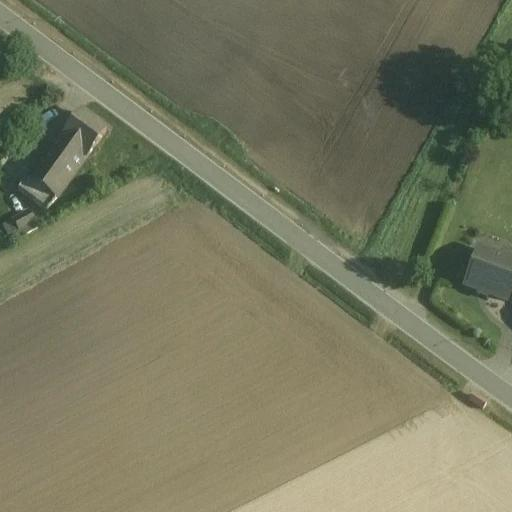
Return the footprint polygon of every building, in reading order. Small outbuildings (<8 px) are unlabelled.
[(511,62),(509,61),(500,84),(511,87),(511,62)] [(79,116),(60,143),(56,140),(16,193),(45,215),(57,201),(105,135),(79,116)] [(28,215),(13,223),(19,234),(34,226),(28,215)] [(511,265),(476,253),(463,288),(506,304),(511,289),(511,265)] [(474,395),(468,403),(482,413),(487,405),(474,395)]
